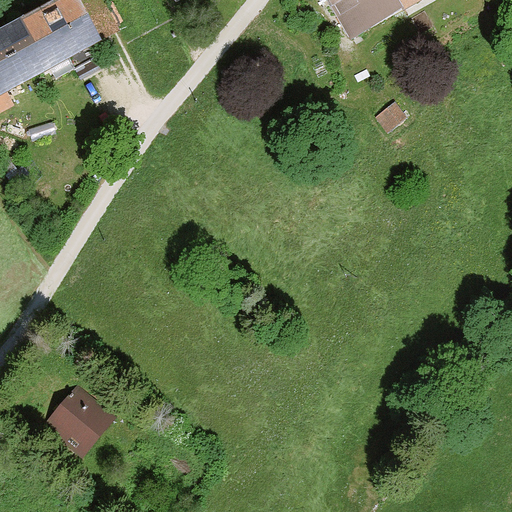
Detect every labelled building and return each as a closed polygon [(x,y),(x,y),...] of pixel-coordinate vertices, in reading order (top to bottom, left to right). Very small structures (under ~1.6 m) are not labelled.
[(102,0),(68,0),(0,37),(0,94),(119,31),(102,0)] [(402,10),(396,0),(328,0),(351,39),(402,10)] [(396,0),(402,10),(418,0),(396,0)] [(6,92),(0,95),(0,110),(12,104),(6,92)] [(393,105),(377,118),(388,133),(405,120),(393,105)] [(59,414),(48,427),(77,451),(108,414),(79,390),(62,410),(57,406),(54,410),(59,414)]
